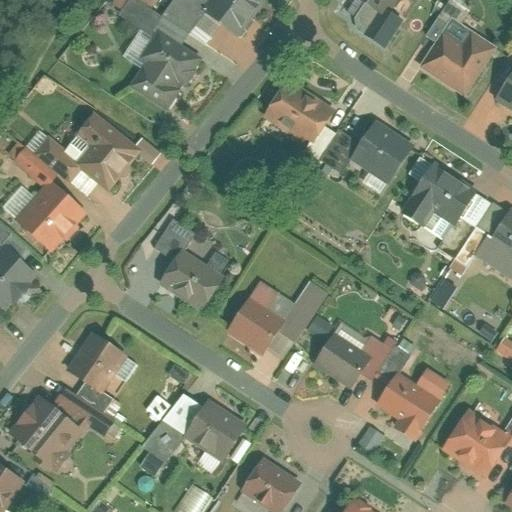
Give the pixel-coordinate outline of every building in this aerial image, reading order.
[(120,0),(118,6),(129,11),(133,0),(120,0)] [(263,1),(261,0),(208,0),(199,15),(236,40),(263,1)] [(397,0),(356,0),(368,7),(385,19),(388,15),(397,0)] [(385,19),(368,7),(356,22),(359,33),(384,49),(400,23),(388,15),(385,19)] [(494,50),(449,22),(419,70),(463,98),(494,50)] [(205,64),(157,35),(126,87),(173,116),(205,64)] [(511,71),(494,103),(511,113),(511,71)] [(283,89),(262,120),(303,149),(324,118),(283,89)] [(140,152),(91,113),(58,154),(108,193),(140,152)] [(411,150),(373,126),(349,164),(388,187),(411,150)] [(475,193),(433,165),(398,216),(440,244),(475,193)] [(86,219),(48,187),(12,229),(51,261),(86,219)] [(511,216),(505,213),(476,259),(511,281),(511,216)] [(0,316),(35,278),(2,247),(0,249),(0,316)] [(180,252),(158,289),(202,315),(224,279),(180,252)] [(213,267),(228,275),(235,261),(220,253),(213,267)] [(434,302),(448,312),(463,290),(448,281),(434,302)] [(291,308),(258,287),(227,336),(261,358),(254,369),(272,381),(326,296),(307,283),(291,308)] [(379,352),(340,326),(312,368),(351,394),(379,352)] [(127,359),(91,337),(67,375),(102,398),(127,359)] [(511,340),(510,339),(501,353),(511,360),(511,340)] [(441,403),(397,379),(380,410),(400,421),(393,434),(416,447),(441,403)] [(79,428),(40,395),(4,436),(43,470),(79,428)] [(163,396),(151,411),(164,421),(175,405),(163,396)] [(184,398),(142,451),(165,467),(199,408),(184,398)] [(243,428),(208,406),(185,442),(220,464),(243,428)] [(510,442),(471,418),(448,455),(487,479),(510,442)] [(374,427),(362,445),(377,454),(388,437),(374,427)] [(285,511),(299,489),(259,464),(239,496),(264,511),(285,511)] [(0,511),(5,511),(21,488),(0,474),(0,511)] [(36,500),(46,506),(57,488),(37,476),(30,486),(41,492),(36,500)] [(206,511),(217,497),(197,484),(177,511),(206,511)] [(511,511),(511,490),(502,507),(511,511)] [(380,511),(355,497),(346,511),(380,511)] [(115,511),(105,503),(96,511),(115,511)]
